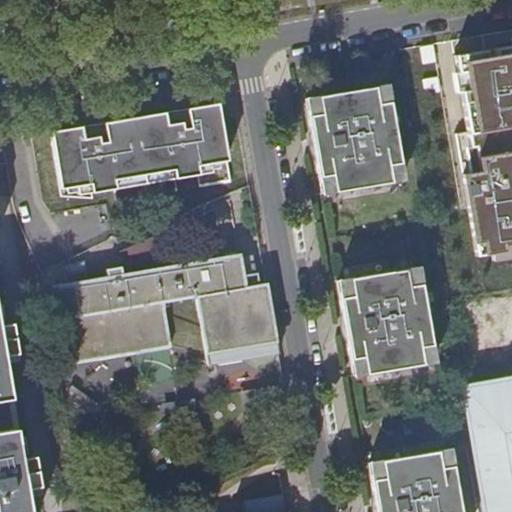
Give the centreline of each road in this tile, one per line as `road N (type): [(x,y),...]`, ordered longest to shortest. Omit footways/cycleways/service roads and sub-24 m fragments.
road 1 (residential): [(246,44),(327,511)]
road 2 (residential): [(0,104),(130,64),(246,44)]
road 3 (residential): [(246,44),(493,0)]
road 4 (unknown): [(25,99),(19,125),(30,198),(58,271)]
